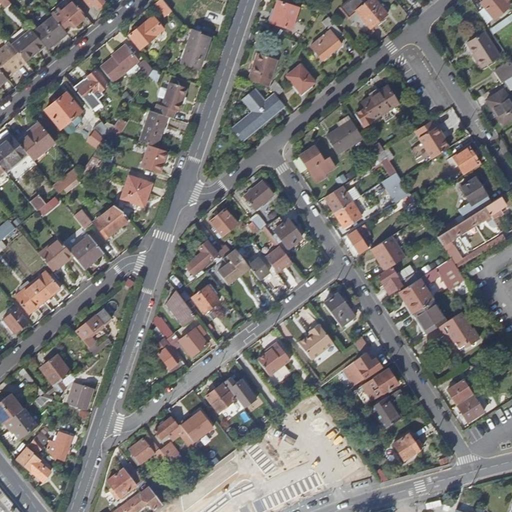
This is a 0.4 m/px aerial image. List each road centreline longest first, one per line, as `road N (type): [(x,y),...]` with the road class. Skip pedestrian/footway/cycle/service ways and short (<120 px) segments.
road 1 (residential): [(339,266),(135,419),(101,420)]
road 2 (residential): [(339,266),(472,472)]
road 3 (tertiary): [(167,231),(247,0)]
road 4 (residential): [(0,368),(167,231)]
road 5 (tertiary): [(101,420),(167,231)]
road 6 (residential): [(265,150),(414,28)]
road 7 (residential): [(511,184),(414,28)]
road 8 (residential): [(0,115),(141,0)]
road 9 (residential): [(333,511),(472,472)]
road 10 (residential): [(265,150),(339,266)]
road 11 (residential): [(167,231),(265,150)]
